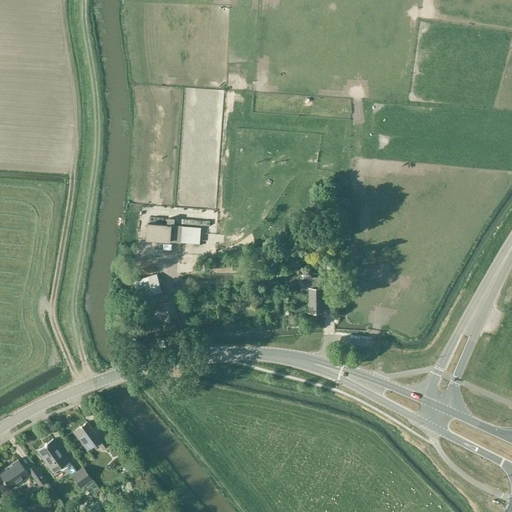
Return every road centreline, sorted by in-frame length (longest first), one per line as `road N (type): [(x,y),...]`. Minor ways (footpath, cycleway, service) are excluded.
road 1 (track): [(73,125),(51,311),(80,388)]
road 2 (tertiary): [(433,406),(342,366),(257,354)]
road 3 (tertiary): [(257,354),(318,371),(425,424)]
road 4 (tertiary): [(0,428),(138,368)]
road 5 (tertiary): [(446,376),(511,249)]
road 6 (tertiary): [(257,354),(138,368)]
